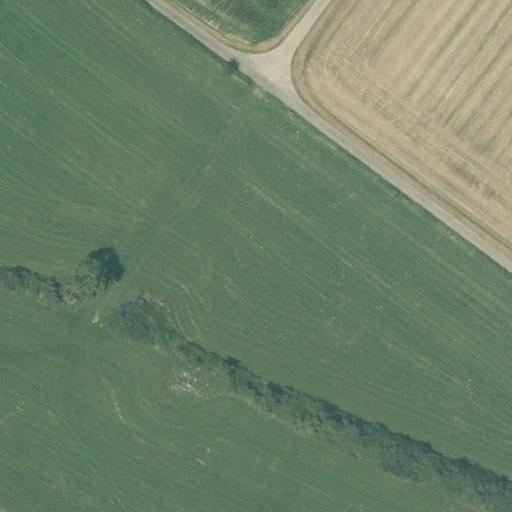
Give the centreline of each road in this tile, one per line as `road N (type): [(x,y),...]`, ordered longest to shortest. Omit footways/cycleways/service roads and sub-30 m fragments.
road 1 (residential): [(261,80),(511,267)]
road 2 (residential): [(261,80),(152,0)]
